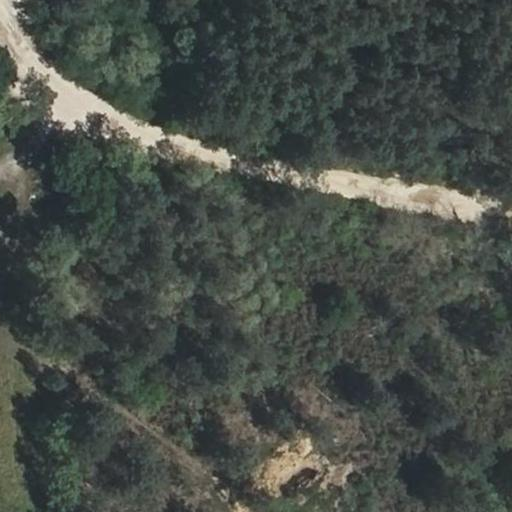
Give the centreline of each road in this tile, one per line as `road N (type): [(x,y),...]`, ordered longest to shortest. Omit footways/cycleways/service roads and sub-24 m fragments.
road 1 (unclassified): [(511,221),(319,180),(90,116),(61,98),(0,0)]
road 2 (track): [(118,125),(0,152)]
